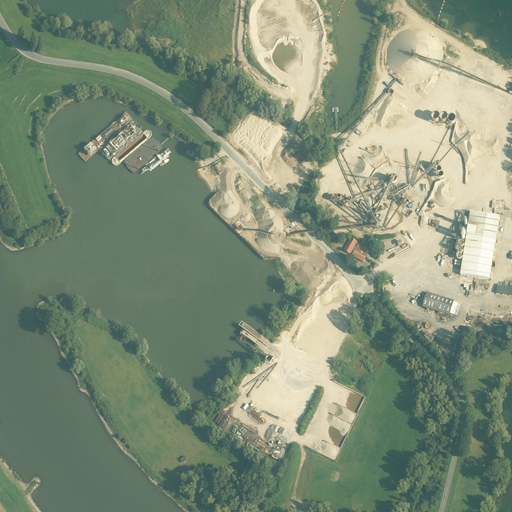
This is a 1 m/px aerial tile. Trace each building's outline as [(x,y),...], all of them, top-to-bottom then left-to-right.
[(470,213),(468,229),(463,228),(462,234),(467,235),(461,275),(490,280),(500,218),(470,213)] [(401,237),(398,239),(397,236),(394,238),(395,240),(392,242),(395,247),(398,246),(402,244),(401,244),(404,242),(401,237)] [(350,254),(353,255),(353,256),(364,263),(366,258),(367,258),(369,256),(368,255),(371,250),(351,239),(344,251),(350,255),(350,254)] [(511,287),(497,285),(496,294),(511,295),(511,287)] [(422,308),(450,316),(454,301),(427,293),(422,308)] [(270,349),(266,353),(273,359),(277,354),(270,349)]
